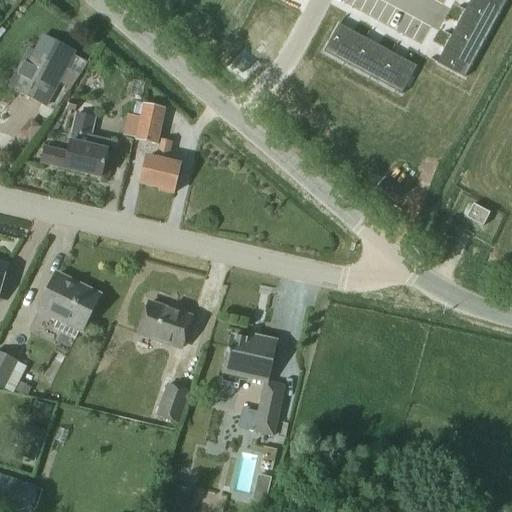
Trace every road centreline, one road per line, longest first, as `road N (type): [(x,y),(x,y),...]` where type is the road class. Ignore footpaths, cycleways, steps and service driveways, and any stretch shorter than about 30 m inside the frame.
road 1 (unclassified): [(393,259),(366,278),(309,276),(0,201)]
road 2 (tertiary): [(393,259),(229,119)]
road 3 (tertiary): [(229,119),(88,0)]
road 4 (residential): [(229,119),(283,67),(322,0)]
road 5 (tertiary): [(511,319),(435,290),(393,259)]
